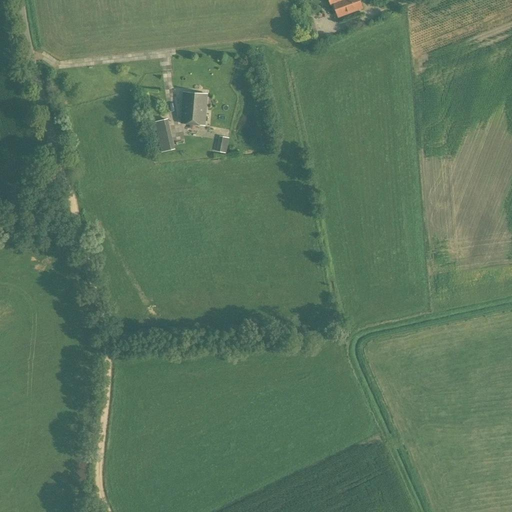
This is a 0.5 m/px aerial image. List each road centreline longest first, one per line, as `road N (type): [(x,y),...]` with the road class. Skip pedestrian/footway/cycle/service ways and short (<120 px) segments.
road 1 (track): [(106,511),(98,481),(107,367),(102,318),(67,190),(49,176)]
road 2 (unclassified): [(0,224),(42,191),(52,151),(20,0)]
